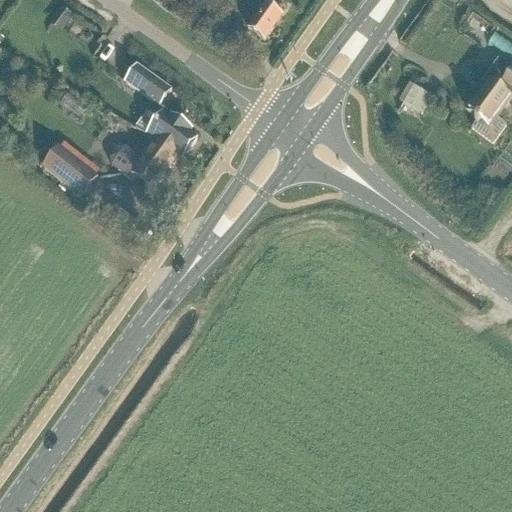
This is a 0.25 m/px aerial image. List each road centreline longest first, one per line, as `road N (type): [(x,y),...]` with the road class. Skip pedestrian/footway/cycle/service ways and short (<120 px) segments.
road 1 (tertiary): [(11,511),(286,130)]
road 2 (tertiary): [(511,291),(286,130)]
road 3 (unclassified): [(286,130),(105,0)]
road 4 (tertiary): [(286,130),(378,0)]
